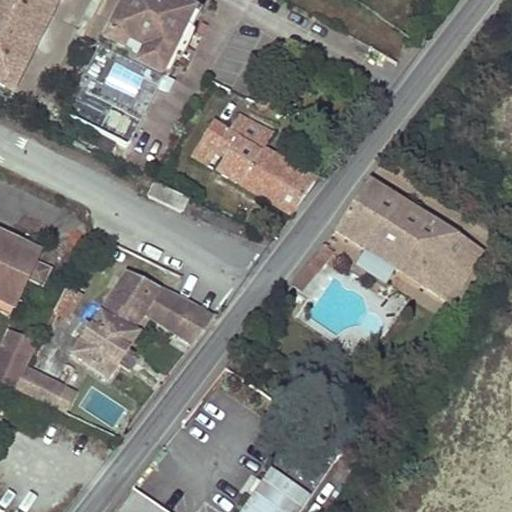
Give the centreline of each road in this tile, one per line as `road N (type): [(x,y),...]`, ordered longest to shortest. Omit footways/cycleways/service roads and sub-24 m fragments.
road 1 (residential): [(86,511),(484,0)]
road 2 (unknown): [(110,480),(0,403)]
